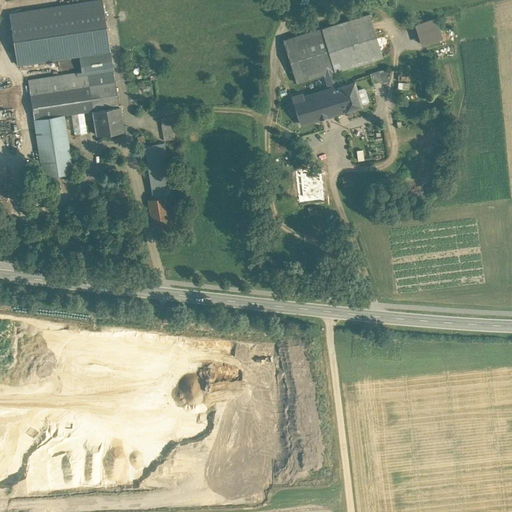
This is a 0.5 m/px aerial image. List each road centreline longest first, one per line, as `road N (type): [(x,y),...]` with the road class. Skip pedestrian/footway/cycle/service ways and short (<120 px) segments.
road 1 (tertiary): [(0,276),(511,325)]
road 2 (track): [(374,316),(325,155),(341,131),(385,108),(381,91),(391,84),(395,46),(388,23)]
road 3 (track): [(327,311),(350,511)]
